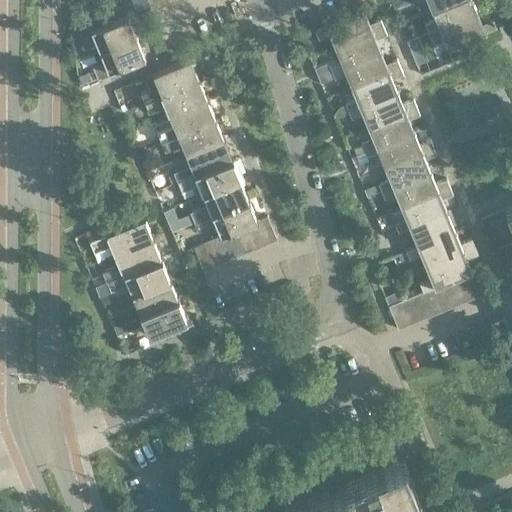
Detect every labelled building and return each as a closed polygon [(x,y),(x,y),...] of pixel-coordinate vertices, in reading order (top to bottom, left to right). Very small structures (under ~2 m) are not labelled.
[(160,0),(147,0),(152,9),(162,5),(160,0)] [(411,0),(393,0),(397,10),(413,4),(411,0)] [(436,18),(424,23),(427,30),(475,10),(471,0),(443,0),(430,5),(436,18)] [(91,18),(75,25),(83,42),(94,37),(99,49),(135,33),(127,13),(126,13),(122,5),(91,18)] [(363,9),(315,29),(318,37),(329,33),(334,45),(383,25),(379,17),(369,22),(363,9)] [(475,10),(427,30),(431,37),(432,39),(442,35),(447,46),(456,42),(457,42),(496,26),(492,18),(485,20),(480,22),(475,10)] [(340,59),(315,69),(318,75),(380,49),(375,37),(386,33),(383,25),(334,45),(340,59)] [(103,60),(92,65),(98,78),(113,72),(122,68),(121,64),(127,62),(128,65),(142,59),(140,56),(144,54),(135,33),(99,49),(103,60)] [(380,49),(318,75),(320,81),(345,71),(351,85),(400,65),(396,57),(385,62),(380,49)] [(149,87),(139,91),(143,101),(198,79),(190,58),(152,73),(144,76),(149,87)] [(400,65),(351,85),(356,98),(345,103),(348,110),(397,90),(392,77),(403,72),(400,65)] [(88,72),(84,74),(78,77),(81,84),(87,81),(91,79),(88,72)] [(198,79),(143,101),(147,111),(164,104),(169,114),(207,99),(198,79)] [(397,90),(348,110),(351,116),(362,111),(367,125),(416,105),(413,97),(401,101),(397,90)] [(207,99),(169,114),(173,123),(156,130),(160,141),(215,118),(207,99)] [(416,105),(367,125),(373,139),(362,144),(364,150),(413,130),(408,117),(420,113),(416,105)] [(215,118),(160,141),(164,150),(181,143),(185,153),(223,138),(215,118)] [(160,141),(156,130),(148,134),(152,144),(160,141)] [(413,130),(364,150),(367,156),(378,152),(384,164),(433,144),(430,137),(418,142),(413,130)] [(173,171),(177,180),(232,158),(223,138),(185,153),(189,163),(173,171)] [(389,177),(364,187),(367,195),(381,189),(430,170),(425,157),(436,153),(433,144),(384,164),(389,177)] [(364,150),(356,153),(360,163),(368,160),(367,156),(364,150)] [(232,158),(177,180),(181,190),(198,183),(202,193),(240,178),(232,158)] [(430,170),(381,189),(384,196),(395,192),(400,205),(449,184),(446,177),(435,182),(430,170)] [(189,210),(193,220),(248,197),(240,178),(202,193),(206,203),(189,210)] [(405,217),(394,222),(398,230),(409,225),(416,243),(435,236),(427,218),(447,210),(447,209),(441,197),(452,192),(449,184),(400,205),(405,217)] [(156,201),(160,209),(172,204),(168,196),(156,201)] [(248,197),(193,220),(197,230),(214,223),(219,234),(224,231),(235,227),(245,223),(256,219),(257,218),(248,197)] [(486,213),(494,239),(511,233),(511,225),(506,207),(486,213)] [(416,243),(405,249),(409,257),(420,252),(425,265),(474,245),(471,237),(460,241),(447,210),(427,218),(435,236),(416,243)] [(257,218),(256,219),(265,242),(276,238),(276,237),(267,214),(266,214),(257,218)] [(144,216),(89,239),(94,250),(111,243),(115,253),(152,237),(144,216)] [(256,219),(245,223),(255,246),(265,242),(256,219)] [(245,223),(235,227),(245,250),(255,246),(245,223)] [(102,234),(98,226),(86,231),(89,239),(102,234)] [(235,227),(224,231),(234,254),(245,250),(235,227)] [(219,234),(214,235),(224,259),(234,254),(224,231),(219,234)] [(214,235),(204,239),(214,263),(224,259),(214,235)] [(102,270),(107,280),(160,257),(152,237),(115,253),(119,263),(102,270)] [(214,263),(204,239),(193,244),(202,267),(214,263)] [(419,281),(422,289),(429,286),(440,282),(450,277),(461,273),(471,269),(466,257),(477,253),(474,245),(425,265),(430,277),(419,281)] [(405,249),(397,252),(401,260),(408,257),(405,249)] [(160,257),(107,280),(111,290),(127,283),(131,293),(169,277),(160,257)] [(482,264),(471,269),(481,292),(492,288),(482,264)] [(471,269),(461,273),(470,297),(481,292),(471,269)] [(461,273),(450,277),(460,301),(470,297),(461,273)] [(169,277),(131,293),(135,303),(119,310),(123,320),(177,297),(169,277)] [(450,277),(440,282),(449,305),(460,301),(450,277)] [(107,280),(94,285),(99,295),(111,290),(107,280)] [(440,282),(429,286),(439,309),(449,305),(440,282)] [(422,289),(419,290),(428,314),(439,309),(429,286),(422,289)] [(419,290),(409,294),(419,318),(428,314),(419,290)] [(387,302),(397,298),(394,291),(384,295),(387,302)] [(419,318),(409,294),(398,299),(408,322),(419,318)] [(177,297),(123,320),(123,321),(127,329),(127,330),(143,323),(148,334),(186,318),(177,297)] [(408,322),(398,299),(387,303),(397,327),(408,322)] [(502,315),(488,321),(496,340),(510,334),(502,315)] [(123,321),(113,325),(116,334),(127,329),(123,321)] [(345,485),(329,492),(336,511),(424,511),(401,456),(343,480),(345,485)] [(268,511),(336,511),(329,492),(327,487),(298,499),(268,511)]
